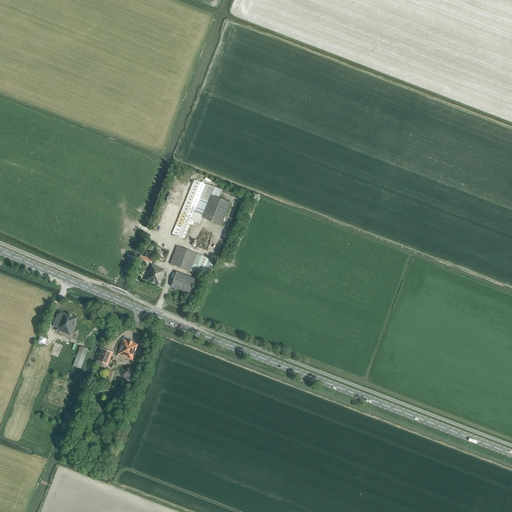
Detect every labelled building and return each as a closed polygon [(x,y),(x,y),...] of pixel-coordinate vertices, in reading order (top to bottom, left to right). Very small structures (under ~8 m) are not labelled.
[(206,185),(194,181),(172,234),(184,239),(190,225),(192,226),(194,222),(200,225),(202,218),(221,226),(230,204),(218,199),(222,190),(206,185)] [(176,199),(179,190),(169,188),(166,199),(170,200),(170,197),(176,199)] [(199,236),(203,239),(208,233),(204,229),(199,236)] [(183,270),(195,273),(208,279),(212,271),(213,271),(217,262),(176,246),(170,261),(171,262),(170,264),(183,270)] [(160,286),(166,271),(161,270),(161,269),(152,265),(145,281),(160,286)] [(190,294),(195,280),(177,273),(171,287),(190,294)] [(53,324),(60,327),(58,330),(61,332),(71,336),(78,319),(58,311),(53,324)] [(44,344),(46,338),(40,336),(38,342),(44,344)] [(117,355),(132,361),(138,345),(123,340),(117,355)] [(88,350),(80,347),(73,366),(81,369),(88,350)] [(101,349),(96,361),(108,365),(112,354),(113,353),(101,349)]
